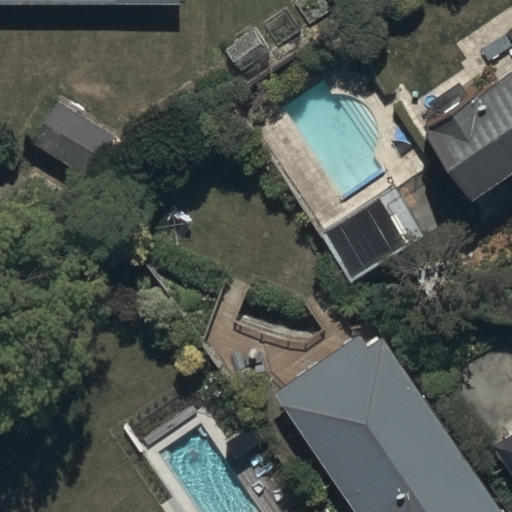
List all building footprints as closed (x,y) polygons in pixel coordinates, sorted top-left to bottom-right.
[(511,81),(428,138),(473,204),(511,177),(511,81)] [(118,133),(60,98),(36,137),(94,172),(118,133)] [(320,234),(355,287),(434,234),(399,181),(320,234)] [(506,511),(381,326),(280,393),(359,511),(506,511)] [(511,472),(511,438),(496,449),(511,472)]
